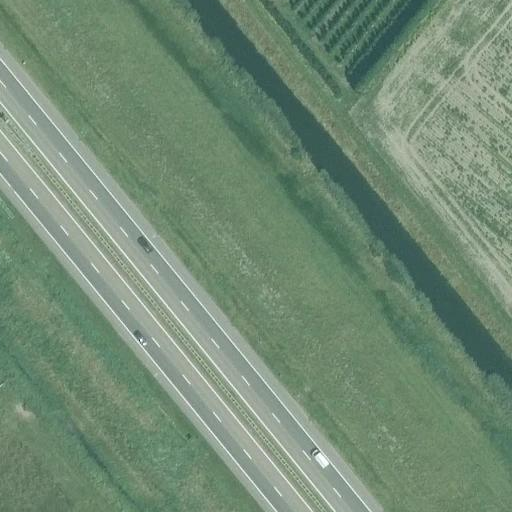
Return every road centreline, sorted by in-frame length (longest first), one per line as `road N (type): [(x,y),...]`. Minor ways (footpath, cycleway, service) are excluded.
road 1 (trunk): [(357,511),(0,74)]
road 2 (trunk): [(0,166),(282,511)]
